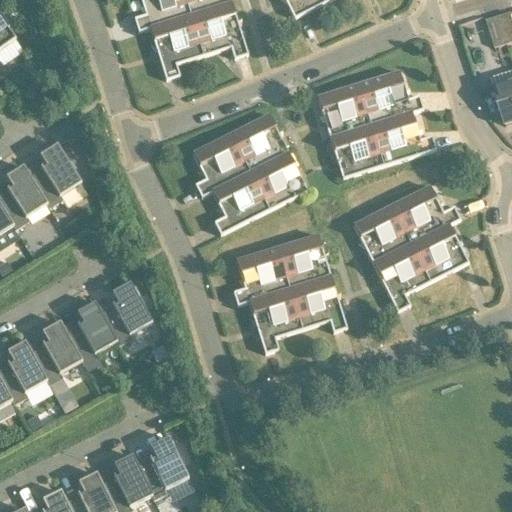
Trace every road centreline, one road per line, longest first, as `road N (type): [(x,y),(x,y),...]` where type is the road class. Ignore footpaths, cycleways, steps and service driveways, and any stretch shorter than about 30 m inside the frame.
road 1 (residential): [(511,325),(259,402),(240,394),(219,381),(128,134)]
road 2 (residential): [(128,134),(433,22)]
road 3 (residential): [(511,180),(464,109),(433,22)]
road 4 (residential): [(0,488),(138,422)]
road 5 (residential): [(128,134),(78,0)]
